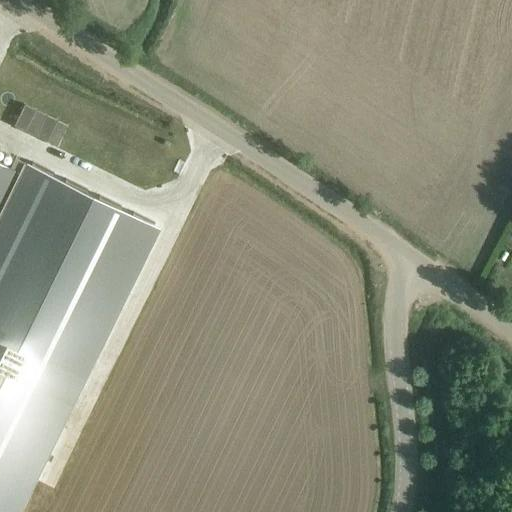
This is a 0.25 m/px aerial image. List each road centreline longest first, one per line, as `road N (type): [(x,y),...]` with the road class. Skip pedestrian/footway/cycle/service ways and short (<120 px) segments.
road 1 (unclassified): [(421,264),(15,0)]
road 2 (unclassified): [(401,511),(395,312),(421,264)]
